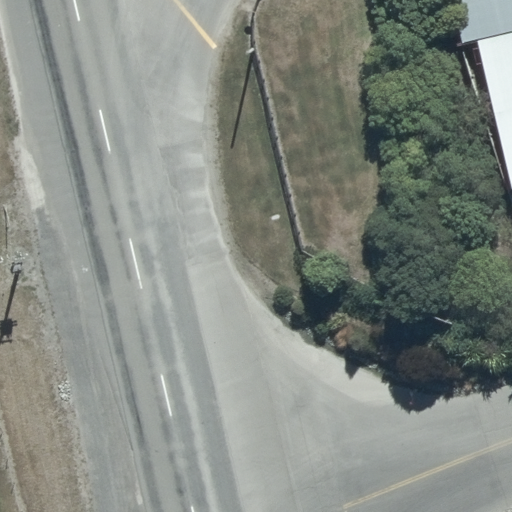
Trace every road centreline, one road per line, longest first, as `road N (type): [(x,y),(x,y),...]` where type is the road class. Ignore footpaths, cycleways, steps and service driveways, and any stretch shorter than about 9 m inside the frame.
road 1 (unclassified): [(74,0),(193,511)]
road 2 (unknown): [(204,511),(511,401)]
